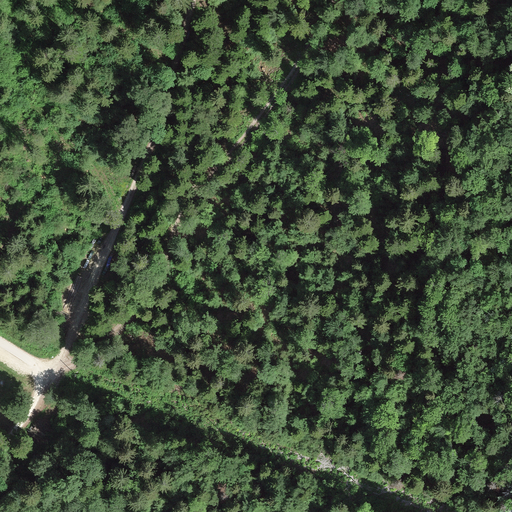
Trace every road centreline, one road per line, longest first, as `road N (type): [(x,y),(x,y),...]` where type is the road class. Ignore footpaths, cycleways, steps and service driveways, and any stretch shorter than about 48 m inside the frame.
road 1 (track): [(323,0),(271,100),(167,215),(126,303),(52,354)]
road 2 (track): [(192,0),(150,149),(45,373)]
